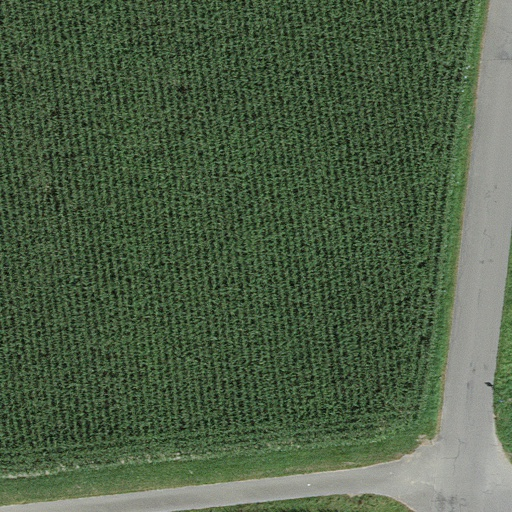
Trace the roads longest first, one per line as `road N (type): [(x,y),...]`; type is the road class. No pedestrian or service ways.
road 1 (unclassified): [(461,511),(509,0)]
road 2 (track): [(114,511),(464,475)]
